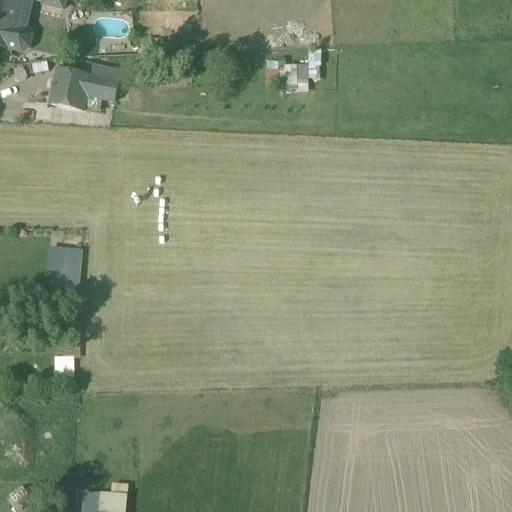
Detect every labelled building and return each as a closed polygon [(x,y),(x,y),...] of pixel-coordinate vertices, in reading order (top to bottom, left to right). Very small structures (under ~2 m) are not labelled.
[(0,0),(0,50),(26,57),(31,37),(24,36),(32,2),(65,10),(67,0),(0,0)] [(319,50),(308,50),(308,83),(319,83),(319,50)] [(83,117),(84,112),(99,116),(102,104),(114,106),(121,75),(84,67),(81,78),(55,72),(46,109),(83,117)] [(306,69),(283,70),(284,94),(307,92),(306,69)] [(51,248),(49,297),(81,298),(83,249),(51,248)] [(56,358),(57,377),(75,376),(74,357),(56,358)] [(123,511),(126,488),(108,487),(107,499),(83,496),(81,511),(123,511)]
